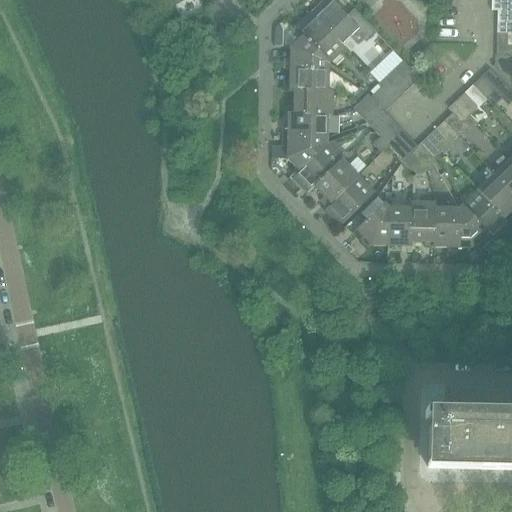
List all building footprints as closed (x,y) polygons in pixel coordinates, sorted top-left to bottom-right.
[(314,10),(310,13),(341,45),(350,37),(357,44),(361,39),(365,43),(376,33),(354,10),(347,16),(332,1),(318,14),(314,10)] [(497,23),(511,22),(511,11),(497,11),(497,23)] [(293,29),(301,37),(302,36),(328,65),(329,64),(326,60),(341,45),(310,13),(314,18),(301,30),(297,25),(293,29)] [(497,34),(496,46),(508,46),(508,34),(497,34)] [(283,70),(289,70),(289,69),(328,70),(328,65),(302,36),(301,37),(289,48),(289,64),(283,64),(283,70)] [(496,46),(496,55),(511,55),(511,46),(508,46),(496,46)] [(492,67),(498,74),(511,73),(511,55),(496,55),(496,64),(495,64),(492,67)] [(402,62),(393,70),(410,88),(419,79),(402,62)] [(282,93),(293,93),(293,92),(332,93),(332,91),(328,91),(328,70),(289,69),(289,70),(289,87),(282,87),(282,93)] [(410,88),(393,70),(385,78),(393,87),(402,95),(410,88)] [(480,78),(494,92),(486,100),(493,108),(501,100),(508,106),(511,101),(511,93),(489,70),(480,78)] [(511,73),(498,74),(509,85),(511,85),(511,73)] [(393,87),(385,78),(377,85),(385,94),(393,87)] [(494,92),(480,78),(472,86),(486,100),(494,92)] [(402,95),(393,87),(385,94),(394,103),(402,95)] [(286,115),(288,115),(332,115),(332,93),(293,92),(293,93),(292,110),(287,110),(286,115)] [(478,108),(464,94),(456,102),(469,116),(478,108)] [(367,95),(359,102),(367,111),(375,104),(367,95)] [(352,109),(361,117),(367,111),(359,102),(352,109)] [(375,104),(367,111),(376,120),(383,113),(375,104)] [(367,111),(361,117),(369,126),(376,120),(367,111)] [(376,120),(369,126),(380,138),(388,146),(401,160),(402,161),(409,154),(417,147),(415,145),(383,113),(376,120)] [(281,133),(281,137),(327,138),(327,117),(332,117),(332,115),(288,115),(288,133),(281,133)] [(427,138),(435,146),(444,138),(436,130),(427,138)] [(287,159),(298,170),(298,171),(322,147),(323,148),(327,144),(327,138),(281,137),(281,142),(287,142),(287,159)] [(372,146),(380,154),(388,146),(380,138),(372,146)] [(444,138),(435,146),(441,152),(449,144),(444,138)] [(307,195),(315,188),(314,187),(338,163),(337,162),(323,148),(322,147),(298,171),(298,170),(294,173),(307,187),(303,191),(307,195)] [(417,147),(409,154),(418,163),(425,156),(417,147)] [(418,163),(409,154),(402,161),(410,170),(418,163)] [(425,156),(418,163),(423,169),(431,162),(425,156)] [(322,204),(325,208),(357,176),(340,159),(337,162),(338,163),(314,187),(315,188),(327,200),(322,204)] [(511,160),(510,159),(494,174),(511,193),(511,160)] [(418,163),(410,170),(416,176),(423,169),(418,163)] [(511,193),(494,174),(477,190),(505,218),(511,211),(511,193)] [(357,176),(325,208),(326,209),(327,208),(339,220),(335,224),(338,228),(370,197),(354,181),(358,177),(357,176)] [(461,205),(460,206),(492,239),(493,238),(492,237),(504,225),(508,230),(511,226),(511,225),(505,218),(477,190),(476,191),(479,194),(465,209),(461,205)] [(411,253),(411,242),(410,242),(411,203),(409,203),(409,209),(388,208),(387,247),(406,247),(405,253),(411,253)] [(434,249),(434,248),(433,248),(433,204),(411,203),(410,242),(411,242),(428,243),(428,249),(434,249)] [(371,246),(387,247),(388,208),(384,204),(351,235),(355,239),(359,234),(371,246)] [(433,248),(434,248),(451,248),(451,254),(457,254),(457,248),(456,248),(457,209),(434,209),(435,204),(433,204),(433,248)] [(460,206),(457,209),(456,248),(457,248),(473,249),(484,237),(489,242),(492,239),(460,206)] [(511,418),(428,416),(426,467),(511,468),(511,418)]
